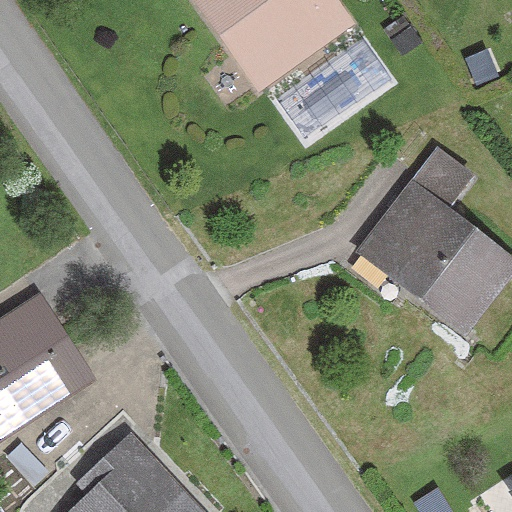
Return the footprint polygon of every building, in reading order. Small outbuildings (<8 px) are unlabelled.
[(362,19),(349,0),(182,0),(249,97),(362,19)] [(511,267),(511,265),(407,187),(350,263),(455,343),(511,267)] [(0,442),(86,390),(35,307),(0,328),(0,442)] [(196,511),(131,448),(67,511),(196,511)] [(511,511),(511,490),(495,501),(501,511),(511,511)]
